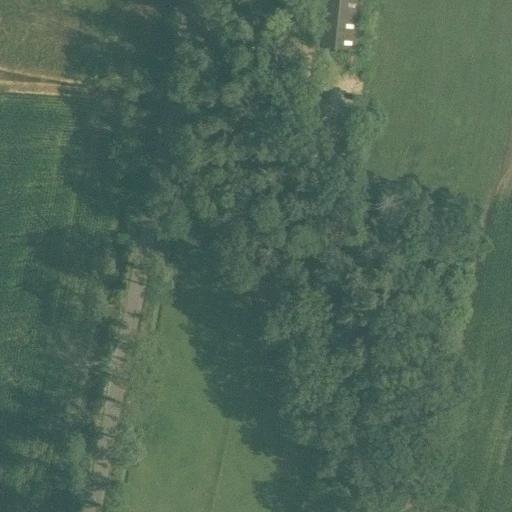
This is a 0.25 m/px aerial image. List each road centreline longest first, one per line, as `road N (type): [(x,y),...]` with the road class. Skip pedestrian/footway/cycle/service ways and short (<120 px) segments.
road 1 (tertiary): [(92,511),(193,0)]
road 2 (track): [(167,130),(190,139),(385,511)]
